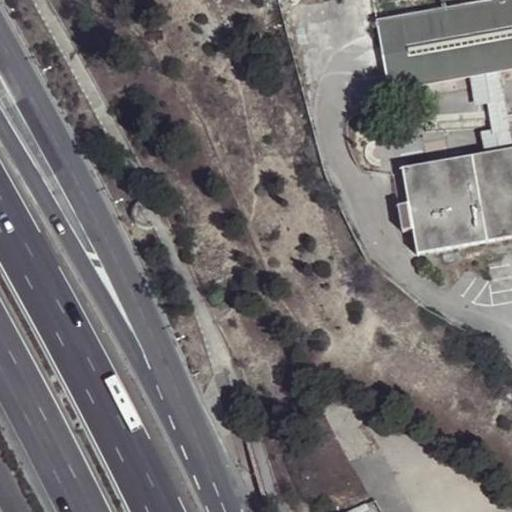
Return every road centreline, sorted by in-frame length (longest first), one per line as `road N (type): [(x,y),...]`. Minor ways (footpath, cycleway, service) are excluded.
road 1 (primary): [(190,440),(94,217),(0,40)]
road 2 (motorway): [(190,440),(0,126)]
road 3 (motorway): [(157,511),(0,211)]
road 4 (motorway): [(0,350),(83,511)]
